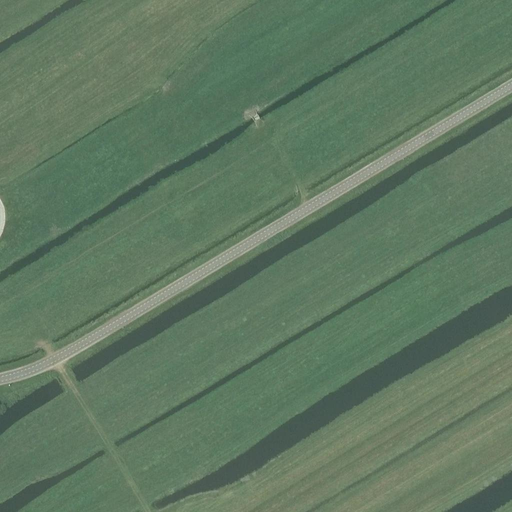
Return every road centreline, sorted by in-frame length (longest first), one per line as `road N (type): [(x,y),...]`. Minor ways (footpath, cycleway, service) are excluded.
road 1 (tertiary): [(0,380),(55,360),(511,86)]
road 2 (track): [(511,250),(72,511)]
